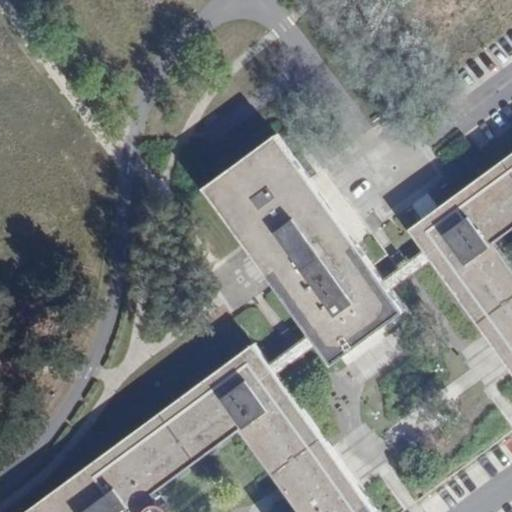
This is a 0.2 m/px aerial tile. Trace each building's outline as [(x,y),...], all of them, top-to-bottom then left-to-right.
[(278,136),(207,188),(247,242),(265,268),(312,332),(320,343),(334,363),(374,333),(406,310),(392,291),(384,280),(336,215),(283,142),(278,136)] [(511,156),(441,208),(413,228),(428,247),(436,259),(489,331),(493,336),(511,362),(511,262),(497,241),(511,229),(511,156)] [(419,253),(428,265),(436,259),(428,247),(419,253)] [(394,272),(403,284),(414,275),(428,265),(419,253),(394,272)] [(392,291),(403,284),(394,272),(384,280),(392,291)] [(303,339),(311,349),(320,343),(312,332),(303,339)] [(298,359),(311,349),(303,339),(278,357),(286,369),(298,359)] [(277,376),(269,364),(255,345),(27,511),(168,511),(168,509),(166,505),(160,502),(158,502),(159,497),(155,497),(153,494),(243,428),(283,482),(286,486),(292,494),(304,511),(377,511),(362,491),(331,449),(328,445),(277,376)] [(277,376),(286,369),(278,357),(269,364),(277,376)]
